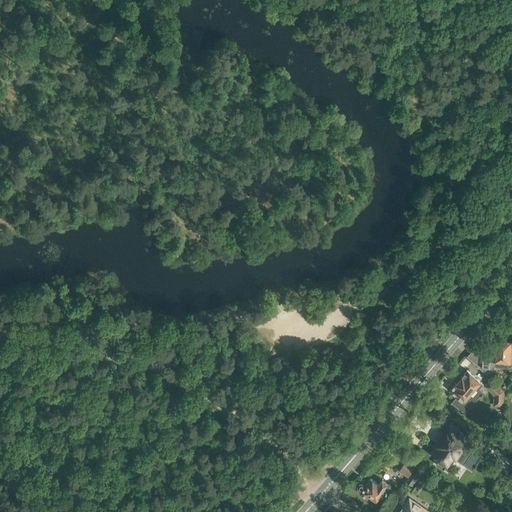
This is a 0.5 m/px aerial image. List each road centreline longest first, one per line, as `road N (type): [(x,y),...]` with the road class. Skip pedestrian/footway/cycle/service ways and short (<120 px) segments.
road 1 (track): [(0,355),(110,351),(155,363),(259,428),(307,488)]
road 2 (tertiary): [(322,493),(501,287)]
